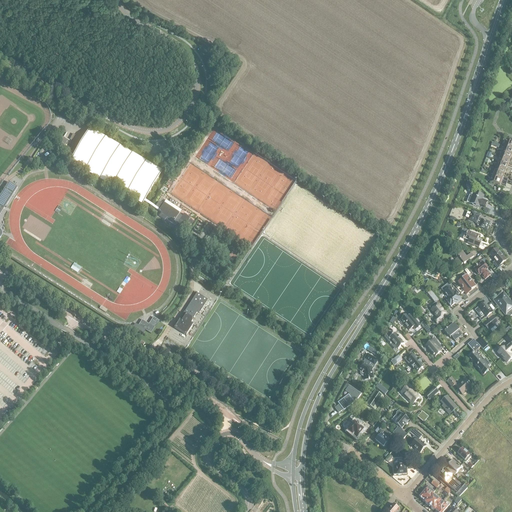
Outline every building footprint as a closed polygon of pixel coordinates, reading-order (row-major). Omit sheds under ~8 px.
[(70,162),(142,205),(162,171),(90,128),(70,162)] [(50,150),(59,155),(67,141),(58,136),(50,150)] [(502,152),(511,155),(511,154),(511,149),(504,147),(502,152)] [(500,157),(511,161),(511,157),(511,155),(502,152),(500,157)] [(59,155),(56,161),(65,166),(68,160),(59,155)] [(498,162),(508,166),(508,163),(511,164),(511,161),(500,157),(498,162)] [(496,167),(511,173),(511,169),(507,167),(508,166),(498,162),(496,167)] [(494,172),(504,176),(505,173),(510,175),(511,173),(496,167),(494,172)] [(492,177),(507,183),(508,180),(503,177),(504,176),(494,172),(492,177)] [(507,183),(492,177),(490,182),(500,186),(501,184),(506,186),(507,183)] [(0,194),(0,238),(0,239),(1,238),(1,237),(2,236),(2,235),(2,234),(1,232),(1,231),(0,230),(0,213),(17,187),(8,182),(0,194)] [(474,192),(473,197),(470,196),(467,202),(479,207),(485,209),(487,202),(482,200),(484,196),(474,192)] [(159,201),(155,207),(160,209),(158,212),(161,213),(160,214),(159,214),(158,216),(159,216),(159,217),(165,220),(165,219),(176,226),(180,229),(182,226),(184,227),(189,230),(194,223),(189,219),(190,218),(183,214),(182,216),(178,214),(179,213),(171,208),(163,203),(163,204),(159,201)] [(487,217),(485,218),(484,217),(483,218),(479,216),(479,215),(472,213),(469,220),(476,222),(478,226),(486,229),(489,223),(491,224),(492,221),(488,219),(487,217)] [(467,243),(479,248),(481,243),(477,241),(479,235),(468,231),(467,235),(465,234),(463,239),(468,241),(467,243)] [(500,264),(506,260),(497,249),(490,255),(495,261),(493,263),(498,269),(502,266),(500,264)] [(464,265),(474,256),(471,253),(467,257),(462,252),(457,256),(458,258),(455,260),(460,266),(463,264),(464,265)] [(485,280),(490,275),(486,270),(488,269),(482,262),(474,268),(480,275),(481,275),(485,280)] [(79,273),(82,269),(74,263),(71,268),(79,273)] [(471,291),(476,287),(467,275),(462,279),(458,282),(465,290),(464,291),(467,294),(471,290),(471,291)] [(451,307),(460,299),(455,292),(450,287),(446,291),(450,296),(445,300),(451,307)] [(179,320),(174,328),(186,336),(193,325),(191,324),(193,320),(192,319),(197,312),(199,313),(207,300),(196,293),(183,313),(186,315),(181,322),(179,320)] [(510,317),(511,315),(511,304),(504,294),(495,301),(504,312),(506,311),(510,317)] [(438,317),(434,320),(437,324),(446,317),(444,314),(446,313),(437,302),(430,308),(438,317)] [(480,319),(481,321),(485,318),(491,313),(493,312),(485,302),(475,310),(481,318),(480,319)] [(483,324),(489,331),(490,330),(492,332),(497,329),(495,326),(499,323),(491,313),(485,318),(486,318),(487,317),(489,320),(483,324)] [(413,327),(416,330),(420,326),(412,315),(409,318),(407,316),(402,321),(406,326),(409,330),(413,327)] [(159,321),(157,320),(153,317),(149,324),(142,320),(138,325),(135,323),(133,326),(133,327),(134,328),(135,329),(143,334),(145,330),(151,334),(159,321)] [(456,342),(463,336),(457,329),(458,328),(454,324),(445,331),(448,335),(450,333),(452,336),(451,336),(456,342)] [(390,332),(385,337),(390,343),(391,344),(393,346),(395,344),(398,348),(398,349),(405,344),(404,344),(400,340),(401,339),(398,336),(395,334),(396,333),(393,335),(390,332)] [(439,354),(441,352),(440,351),(439,350),(440,349),(440,350),(442,348),(434,338),(433,339),(431,341),(432,342),(426,346),(430,351),(429,351),(431,354),(433,356),(433,355),(434,356),(435,357),(439,354)] [(468,344),(467,345),(475,354),(474,354),(474,355),(474,354),(473,354),(472,355),(473,356),(469,359),(472,362),(474,361),(478,365),(476,366),(484,375),(488,371),(486,368),(487,367),(490,370),(487,367),(490,364),(485,359),(483,361),(480,359),(481,358),(479,356),(481,354),(477,350),(480,347),(473,339),(468,344)] [(504,347),(498,353),(504,359),(506,361),(507,363),(511,358),(511,355),(510,354),(511,352),(511,346),(511,344),(507,348),(506,349),(504,347)] [(367,350),(377,355),(379,352),(369,347),(367,350)] [(407,357),(410,360),(409,361),(412,364),(411,365),(414,368),(415,368),(418,372),(418,371),(423,367),(420,363),(421,362),(418,359),(418,360),(414,356),(411,353),(407,357)] [(362,362),(358,370),(361,371),(360,373),(360,374),(361,375),(362,376),(363,376),(364,376),(365,380),(373,378),(372,370),(378,361),(378,360),(375,358),(368,354),(364,359),(365,359),(363,363),(362,362)] [(398,356),(393,360),(397,364),(402,360),(398,356)] [(448,380),(442,373),(439,374),(447,382),(448,380)] [(452,388),(455,385),(456,387),(463,395),(472,387),(465,379),(458,386),(456,384),(457,384),(451,378),(447,382),(452,388)] [(376,387),(385,394),(388,391),(379,383),(376,387)] [(338,405),(335,408),(338,413),(342,410),(343,411),(354,403),(353,401),(356,399),(357,400),(361,394),(349,386),(345,391),(350,394),(337,403),(338,405)] [(413,405),(420,398),(408,386),(401,393),(413,405)] [(438,392),(435,388),(427,395),(431,398),(438,392)] [(375,410),(385,395),(376,389),(366,404),(375,410)] [(445,405),(445,406),(449,410),(448,410),(449,411),(451,410),(453,412),(456,409),(457,409),(457,408),(454,405),(450,401),(450,400),(447,397),(446,397),(447,397),(442,402),(442,401),(441,402),(445,405)] [(511,411),(505,403),(500,406),(508,416),(511,412),(511,411)] [(500,406),(496,410),(500,416),(498,418),(502,422),(504,420),(503,419),(508,416),(500,406)] [(408,425),(408,424),(407,423),(406,422),(409,419),(399,411),(398,411),(396,413),(396,415),(392,420),(399,427),(393,434),(402,442),(406,436),(400,431),(406,425),(407,425),(408,425)] [(424,423),(429,417),(423,412),(418,417),(424,423)] [(488,418),(484,423),(493,430),(497,426),(498,427),(500,424),(495,421),(494,423),(488,418)] [(364,433),(362,432),(363,430),(361,428),(363,424),(360,422),(358,425),(355,423),(353,426),(350,424),(347,428),(349,430),(348,431),(353,434),(353,433),(357,436),(360,434),(362,435),(364,433)] [(484,423),(480,427),(485,432),(483,434),(488,438),(490,436),(489,435),(493,430),(484,423)] [(387,443),(388,442),(386,440),(388,438),(382,433),(383,432),(380,429),(381,428),(378,426),(375,430),(377,432),(379,433),(376,437),(378,438),(376,440),(384,447),(385,445),(385,446),(388,443),(387,443)] [(419,454),(425,447),(418,441),(422,436),(415,430),(411,431),(409,433),(414,437),(411,440),(412,442),(413,443),(411,446),(419,454)] [(475,434),(471,439),(480,446),(484,442),(485,443),(487,440),(483,437),(481,439),(475,434)] [(471,439),(467,443),(473,448),(471,450),(475,454),(477,452),(476,451),(480,446),(471,439)] [(467,465),(471,468),(473,466),(469,462),(469,463),(467,461),(471,457),(463,449),(462,450),(462,449),(461,450),(460,451),(460,452),(458,455),(466,462),(465,463),(467,465)] [(504,459),(501,464),(509,472),(510,471),(511,468),(511,465),(508,462),(510,460),(505,455),(503,458),(504,459)] [(464,471),(453,461),(449,465),(449,466),(447,468),(455,475),(459,471),(459,472),(460,472),(461,472),(462,472),(463,471),(464,471)] [(396,466),(393,466),(394,475),(397,475),(398,476),(400,476),(401,475),(407,475),(406,462),(402,463),(396,463),(396,466)] [(495,466),(493,469),(498,473),(500,471),(505,476),(509,472),(501,464),(497,468),(495,466)] [(468,487),(465,485),(461,488),(451,478),(450,478),(452,476),(445,469),(438,476),(445,483),(446,483),(457,493),(456,494),(459,497),(468,487)] [(490,474),(486,478),(495,486),(499,481),(494,476),(496,474),(491,470),(488,472),(490,474)] [(323,485),(321,488),(323,489),(322,490),(332,494),(357,506),(357,507),(359,507),(360,505),(362,501),(364,497),(364,495),(362,494),(363,493),(360,491),(359,493),(356,492),(357,490),(354,489),(353,490),(353,489),(353,488),(353,487),(350,485),(350,487),(348,486),(349,485),(346,483),(346,485),(344,484),(345,483),(342,481),(341,483),(338,481),(339,480),(329,475),(329,476),(327,476),(325,480),(327,480),(326,482),(325,481),(323,484),(325,485),(324,486),(323,485)] [(481,481),(478,483),(483,488),(485,486),(491,491),(495,486),(486,478),(482,482),(481,481)] [(478,490),(474,494),(483,502),(487,498),(482,493),(483,491),(478,486),(476,488),(478,490)] [(425,502),(432,494),(434,492),(428,487),(426,489),(419,498),(422,500),(422,499),(423,500),(422,501),(424,502),(425,502)] [(379,494),(371,505),(379,511),(384,505),(381,503),(385,499),(379,494)] [(432,494),(425,502),(435,510),(442,502),(432,494)] [(468,497),(466,500),(471,504),(473,502),(479,507),(483,502),(474,494),(470,499),(468,497)] [(442,502),(435,510),(436,511),(443,511),(450,505),(447,503),(445,505),(442,502)]
